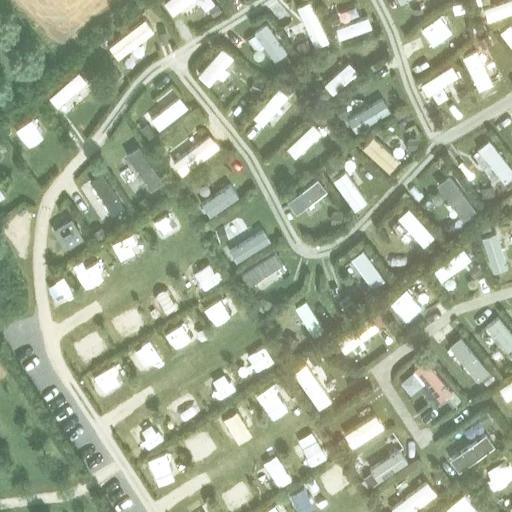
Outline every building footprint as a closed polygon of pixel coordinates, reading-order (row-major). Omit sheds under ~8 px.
[(160,0),(153,5),(162,19),(194,0),(160,0)] [(511,0),(506,0),(474,11),(479,24),(511,11),(511,0)] [(304,51),(319,45),(304,4),(288,10),(304,51)] [(416,41),(460,17),(454,5),(410,29),(416,41)] [(360,20),(325,30),(329,42),(364,32),(360,20)] [(135,21),(99,52),(109,64),(145,33),(135,21)] [(263,26),(239,37),(254,71),(278,60),(263,26)] [(511,63),(511,40),(501,28),(489,38),(511,63)] [(212,49),(188,78),(203,91),(227,62),(212,49)] [(468,92),(486,83),(470,52),(452,61),(468,92)] [(325,96),(349,75),(339,65),(316,86),(325,96)] [(435,88),(450,80),(443,69),(414,86),(426,108),(441,99),(435,88)] [(38,98),(51,118),(84,96),(71,76),(38,98)] [(300,85),(287,91),(292,101),(305,95),(300,85)] [(270,91),(242,120),(252,129),(280,100),(270,91)] [(170,99),(139,122),(148,134),(179,111),(170,99)] [(372,101),(334,116),(339,130),(377,115),(372,101)] [(305,126),(273,151),(282,163),(314,138),(305,126)] [(199,137),(161,169),(172,181),(209,148),(199,137)] [(377,177),(390,163),(364,139),(351,153),(377,177)] [(466,153),(491,189),(506,179),(482,142),(466,153)] [(124,149),(115,158),(124,167),(118,173),(139,194),(154,180),(124,149)] [(97,178),(68,191),(83,227),(113,215),(97,178)] [(334,178),(324,184),(343,216),(353,210),(334,178)] [(421,192),(447,232),(468,217),(442,178),(421,192)] [(215,187),(190,213),(200,223),(225,197),(215,187)] [(301,190),(279,207),(288,218),(310,201),(301,190)] [(511,198),(503,205),(511,217),(511,198)] [(382,228),(405,258),(425,242),(402,212),(382,228)] [(474,283),(500,279),(493,236),(467,240),(474,283)] [(429,288),(463,265),(454,253),(421,277),(429,288)] [(340,264),(361,295),(376,285),(355,254),(340,264)] [(377,307),(386,319),(415,297),(406,285),(377,307)] [(282,314),(303,343),(316,334),(295,304),(282,314)] [(337,356),(370,333),(361,319),(328,342),(337,356)] [(119,357),(124,371),(142,365),(137,351),(119,357)] [(414,363),(400,374),(426,407),(440,396),(414,363)] [(308,414),(324,404),(301,366),(285,376),(308,414)] [(511,375),(488,392),(496,404),(511,392),(511,375)] [(341,452),(373,430),(365,417),(332,439),(341,452)] [(184,466),(199,456),(188,439),(172,449),(184,466)] [(365,481),(401,467),(395,450),(358,464),(365,481)] [(414,483),(380,511),(405,511),(425,496),(414,483)] [(431,509),(433,511),(461,511),(449,496),(431,509)]
